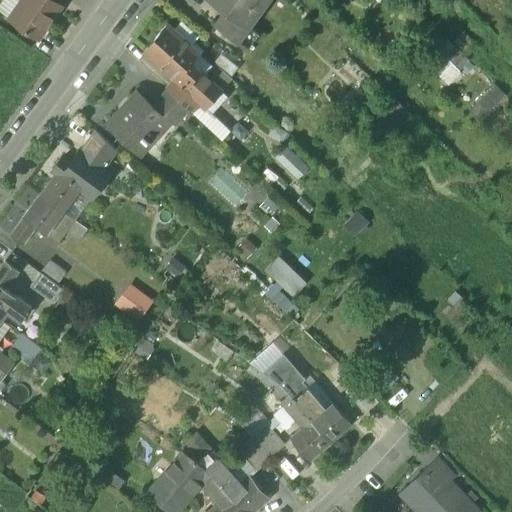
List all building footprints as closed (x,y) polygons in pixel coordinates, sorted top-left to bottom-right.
[(51,0),(19,0),(21,1),(10,16),(38,36),(60,6),(51,0)] [(213,0),(226,10),(244,22),(259,0),(213,0)] [(244,22),(226,10),(216,24),(250,48),(260,33),(244,22)] [(200,52),(169,25),(147,52),(206,104),(208,106),(223,89),(192,62),(200,52)] [(469,60),(455,47),(445,57),(460,70),(469,60)] [(206,104),(178,79),(170,89),(190,109),(196,114),(206,104)] [(497,82),(474,107),(486,117),(508,92),(497,82)] [(190,109),(170,89),(154,106),(169,120),(175,125),(190,109)] [(141,93),(110,125),(134,148),(144,138),(151,145),(154,142),(151,139),(169,120),(154,106),(141,93)] [(385,108),(377,118),(395,134),(412,115),(394,99),(385,108)] [(97,131),(82,151),(104,167),(117,149),(97,131)] [(301,177),(313,166),(291,144),(279,155),(301,177)] [(81,150),(72,161),(64,156),(54,169),(81,190),(90,196),(95,190),(99,189),(104,183),(103,178),(109,171),(104,167),(82,151),(81,150)] [(81,190),(57,172),(41,194),(64,212),(81,190)] [(64,212),(41,194),(24,216),(37,225),(48,234),(64,212)] [(37,225),(25,217),(12,234),(24,243),(37,225)] [(88,229),(74,219),(65,230),(79,240),(88,229)] [(66,272),(50,260),(42,269),(58,282),(66,272)] [(7,261),(0,270),(0,283),(5,288),(19,270),(7,261)] [(63,288),(41,271),(31,285),(53,302),(63,288)] [(143,320),(157,298),(131,281),(117,303),(143,320)] [(0,318),(1,319),(8,310),(17,297),(5,288),(0,283),(0,318)] [(32,308),(17,297),(8,310),(22,320),(32,308)] [(21,334),(11,348),(29,362),(40,348),(21,334)] [(0,380),(14,362),(0,351),(0,380)] [(327,407),(303,381),(306,379),(285,354),(263,372),(279,384),(280,383),(294,400),(312,420),(327,407)] [(381,402),(359,381),(347,391),(367,413),(381,402)] [(294,400),(280,383),(279,384),(272,391),(286,407),(294,400)] [(485,434),(511,404),(493,388),(466,417),(485,434)] [(312,420),(294,400),(286,407),(303,427),(312,420)] [(327,407),(312,420),(331,443),(353,424),(333,401),(327,407)] [(503,451),(511,440),(511,404),(485,434),(503,451)] [(303,427),(291,438),(311,460),(331,443),(312,420),(303,427)] [(265,423),(252,436),(271,457),(284,444),(265,423)] [(213,449),(197,431),(183,447),(185,449),(199,461),(200,462),(213,449)] [(252,436),(237,450),(256,471),(271,457),(252,436)] [(185,449),(152,490),(177,510),(196,487),(202,483),(218,501),(219,502),(229,494),(204,467),(200,462),(199,461),(185,449)] [(213,449),(200,462),(204,467),(218,455),(213,449)] [(243,482),(218,455),(204,467),(229,494),(243,482)] [(427,471),(403,493),(420,511),(477,511),(456,489),(450,495),(427,471)] [(243,482),(229,494),(245,511),(254,511),(270,498),(250,475),(243,482)] [(245,511),(229,494),(219,502),(218,501),(207,511),(245,511)]
